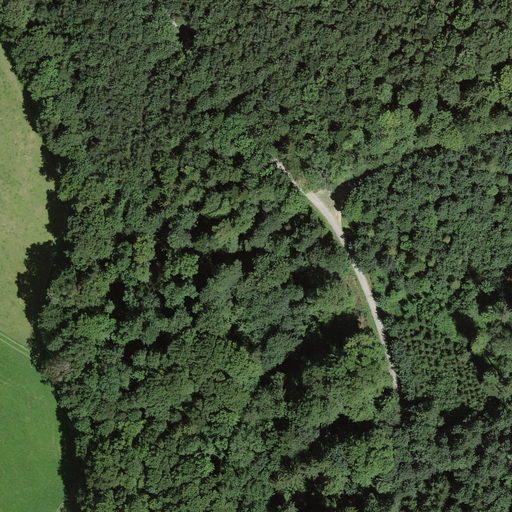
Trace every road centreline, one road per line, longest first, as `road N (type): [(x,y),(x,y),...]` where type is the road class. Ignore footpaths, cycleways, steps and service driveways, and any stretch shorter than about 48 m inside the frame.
road 1 (track): [(418,511),(399,388),(367,290),(320,206),(236,114),(163,0)]
road 2 (track): [(320,206),(399,154),(511,128)]
